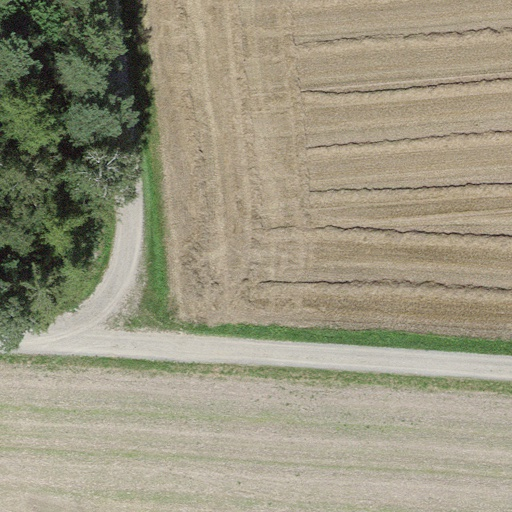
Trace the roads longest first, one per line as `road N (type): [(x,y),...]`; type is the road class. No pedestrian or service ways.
road 1 (track): [(511,367),(0,333)]
road 2 (track): [(121,341),(132,211),(109,0)]
